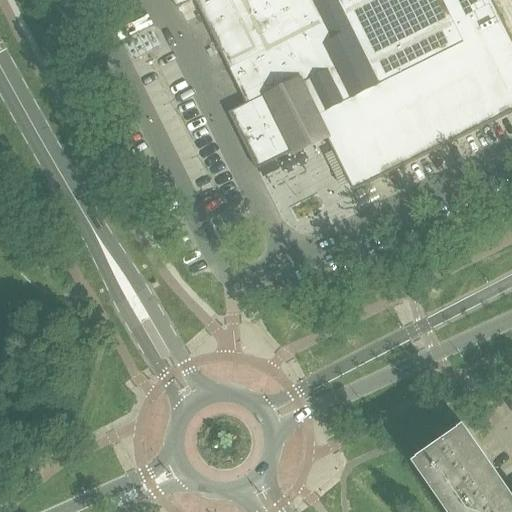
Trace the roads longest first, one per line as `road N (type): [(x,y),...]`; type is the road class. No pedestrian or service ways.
road 1 (residential): [(511,149),(288,260),(159,0)]
road 2 (secondary): [(194,396),(0,67)]
road 3 (tertiary): [(511,281),(265,406)]
road 4 (tertiary): [(279,434),(511,319)]
road 5 (secondary): [(169,451),(53,511)]
